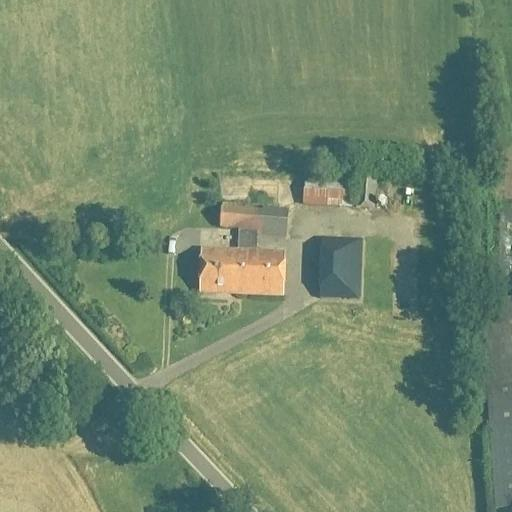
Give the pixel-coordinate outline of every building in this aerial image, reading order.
[(355,176),(305,173),(303,206),(353,209),(355,176)] [(221,177),(221,186),(246,187),(246,177),(221,177)] [(375,210),(378,179),(357,177),(355,209),(375,210)] [(286,237),(288,211),(222,208),(221,230),(239,231),(238,254),(201,253),(200,293),(283,297),(285,255),(256,254),(257,235),(286,237)] [(364,243),(319,241),(317,296),(362,298),(364,243)] [(407,311),(411,285),(403,284),(402,294),(393,292),(390,308),(407,311)] [(511,303),(484,305),(498,511),(511,509),(511,303)]
